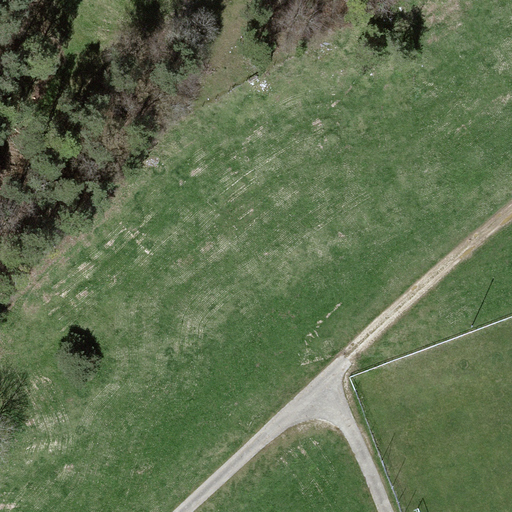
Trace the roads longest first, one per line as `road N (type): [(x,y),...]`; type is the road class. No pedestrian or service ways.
road 1 (track): [(182,511),(318,393),(348,425),(386,511)]
road 2 (track): [(511,213),(364,337),(318,393)]
